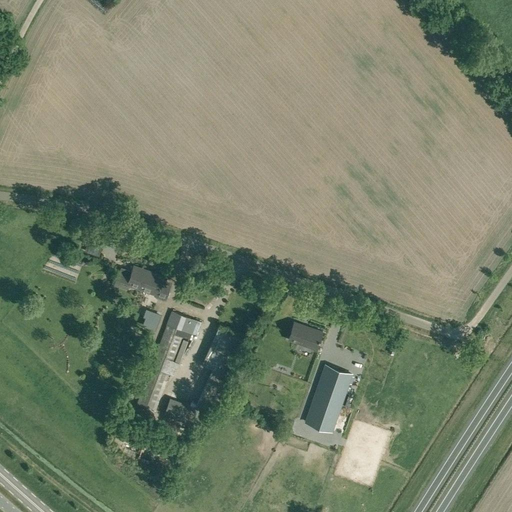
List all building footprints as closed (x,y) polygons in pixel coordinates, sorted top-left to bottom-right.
[(118,272),(114,285),(127,289),(128,284),(157,294),(156,296),(165,299),(170,286),(171,284),(162,281),(163,276),(134,266),(132,272),(121,269),(120,273),(118,272)] [(172,310),(137,402),(155,410),(183,336),(189,338),(192,332),(193,330),(197,320),(172,310)] [(161,313),(155,311),(149,326),(155,329),(161,313)] [(316,349),(322,331),(294,322),(288,339),(316,349)] [(277,344),(264,374),(272,378),(286,348),(277,344)] [(352,373),(326,365),(306,421),(332,430),(352,373)] [(215,370),(213,376),(220,379),(223,372),(215,370)]
